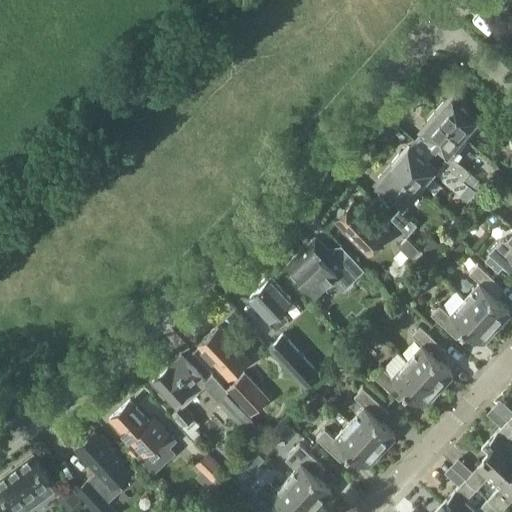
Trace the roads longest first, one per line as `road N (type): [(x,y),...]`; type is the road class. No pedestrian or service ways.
road 1 (unclassified): [(0,438),(231,262),(436,19)]
road 2 (unclassified): [(365,511),(511,359)]
